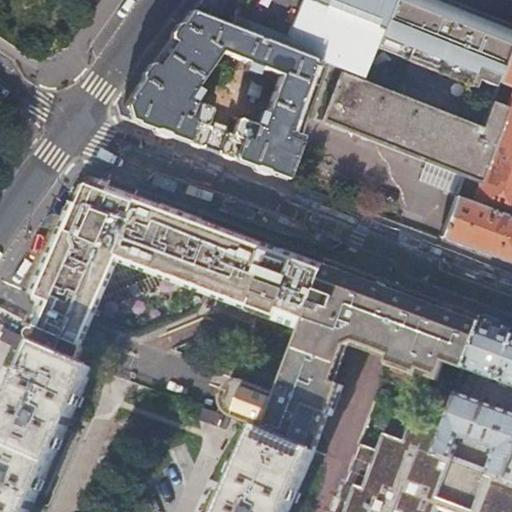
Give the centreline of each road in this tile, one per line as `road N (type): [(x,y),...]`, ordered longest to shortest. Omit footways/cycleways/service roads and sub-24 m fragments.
road 1 (residential): [(68,128),(511,296)]
road 2 (tertiary): [(159,0),(68,128)]
road 3 (tertiary): [(68,128),(0,228)]
